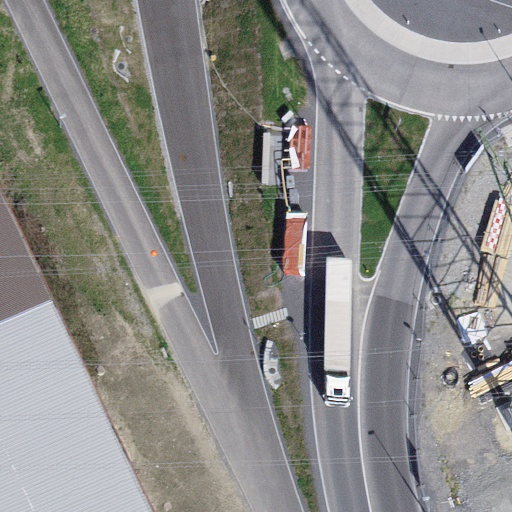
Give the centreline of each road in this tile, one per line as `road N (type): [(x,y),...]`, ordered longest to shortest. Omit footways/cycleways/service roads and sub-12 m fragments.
road 1 (secondary): [(329,28),(340,96),(339,288),(362,454)]
road 2 (secondary): [(362,454),(371,353),(399,242),(431,162),(480,91)]
road 3 (secondary): [(329,28),(397,78),(480,91)]
